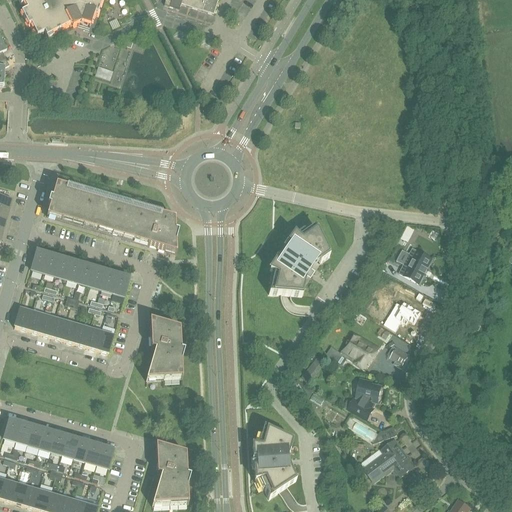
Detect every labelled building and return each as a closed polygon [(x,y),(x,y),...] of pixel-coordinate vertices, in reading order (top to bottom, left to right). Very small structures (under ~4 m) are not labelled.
[(17,0),(20,5),(23,4),(27,10),(21,13),(28,26),(30,25),(36,37),(44,33),(47,40),(53,37),(52,34),(69,26),(72,27),(81,23),(84,24),(90,26),(93,17),(96,18),(101,0),(165,0),(164,6),(179,11),(181,5),(213,15),(218,0),(17,0)] [(9,67),(6,61),(0,64),(0,86),(3,86),(4,69),(9,67)] [(50,206),(46,218),(117,239),(121,240),(131,208),(81,193),(67,189),(56,186),(51,202),(50,206)] [(0,209),(9,212),(12,201),(7,200),(3,199),(0,197),(0,209)] [(0,209),(0,221),(6,223),(9,212),(0,209)] [(271,285),(268,296),(280,297),(281,297),(290,297),(301,298),(304,287),(295,283),(300,276),(305,279),(312,268),(308,265),(313,257),(320,264),(329,258),(315,228),(306,234),(307,237),(301,241),(299,239),(297,240),(295,238),(293,237),(288,244),(291,246),(286,252),(284,251),(279,259),(281,260),(276,267),(274,265),(269,273),(271,273),(274,275),(273,277),(276,278),(274,286),(271,285)] [(412,251),(398,276),(418,287),(423,276),(425,277),(428,271),(426,270),(431,261),(412,251)] [(31,272),(43,276),(48,256),(36,253),(31,272)] [(60,260),(48,256),(43,276),(54,279),(60,260)] [(54,279),(66,282),(71,263),(60,260),(54,279)] [(66,282),(77,286),(83,266),(71,263),(66,282)] [(94,270),(83,266),(77,286),(89,289),(94,270)] [(106,273),(94,270),(89,289),(100,292),(106,273)] [(117,276),(106,273),(100,292),(112,296),(117,276)] [(112,296),(124,299),(129,280),(117,276),(112,296)] [(389,317),(383,327),(395,334),(401,324),(406,327),(409,323),(412,325),(414,326),(421,314),(404,304),(402,308),(397,305),(389,317)] [(32,314),(20,310),(14,330),(26,333),(32,314)] [(43,317),(32,314),(26,333),(37,336),(43,317)] [(55,320),(43,317),(37,336),(49,340),(55,320)] [(66,324),(55,320),(49,340),(61,343),(66,324)] [(149,322),(150,339),(151,350),(155,351),(146,383),(147,383),(147,381),(181,380),(181,381),(182,381),(181,363),(184,353),(180,352),(179,330),(149,322)] [(61,343),(72,347),(78,327),(66,324),(61,343)] [(89,330),(78,327),(72,347),(84,350),(89,330)] [(101,334),(89,330),(84,350),(95,353),(101,334)] [(385,332),(381,339),(385,341),(389,334),(385,332)] [(113,337),(112,337),(101,334),(95,353),(107,357),(113,337)] [(369,365),(371,362),(378,351),(353,334),(340,355),(354,364),(354,365),(363,371),(367,364),(369,365)] [(402,366),(407,357),(396,350),(391,359),(402,366)] [(306,372),(301,380),(309,385),(314,379),(306,372)] [(372,385),(360,382),(356,401),(355,400),(348,411),(367,422),(373,411),(371,410),(373,406),(374,404),(377,404),(381,390),(372,388),(372,385)] [(3,441),(4,441),(15,444),(21,425),(9,421),(3,441)] [(15,444),(27,448),(32,428),(21,425),(15,444)] [(27,448),(38,451),(44,432),(32,428),(27,448)] [(254,449),(252,449),(253,460),(255,460),(256,471),(253,471),(254,483),(256,482),(259,481),(260,484),(263,482),(266,490),(264,491),(268,501),(278,494),(286,489),(295,482),(291,472),(281,475),(281,470),(287,470),(286,457),(280,457),(280,453),(290,454),(293,443),(263,428),(260,439),(262,440),(260,448),(258,447),(257,449),(254,449)] [(374,446),(396,437),(393,429),(380,435),(374,445),(374,446)] [(38,451),(50,454),(55,435),(44,432),(38,451)] [(50,454),(61,458),(67,438),(55,435),(50,454)] [(61,458),(73,461),(78,442),(67,438),(61,458)] [(73,461),(84,464),(90,445),(78,442),(73,461)] [(395,442),(392,445),(381,453),(384,456),(364,471),(374,485),(394,470),(401,479),(414,468),(399,448),(395,442)] [(84,464),(96,468),(101,448),(90,445),(84,464)] [(152,508),(153,508),(153,507),(187,505),(187,506),(188,506),(187,488),(190,478),(186,477),(185,455),(155,447),(157,476),(161,477),(152,508)] [(96,468),(108,471),(113,452),(101,448),(96,468)] [(33,467),(40,469),(42,460),(36,458),(35,463),(33,467)] [(0,496),(0,502),(10,505),(16,486),(4,482),(0,496)] [(27,489),(16,486),(10,505),(22,508),(27,489)] [(22,508),(33,511),(39,492),(27,489),(22,508)] [(33,511),(45,511),(50,496),(39,492),(33,511)] [(45,511),(58,511),(62,499),(50,496),(45,511)] [(83,511),(85,506),(87,500),(75,497),(73,502),(70,511),(83,511)] [(58,511),(70,511),(73,502),(62,499),(58,511)] [(469,511),(471,511),(458,502),(451,511),(469,511)]
